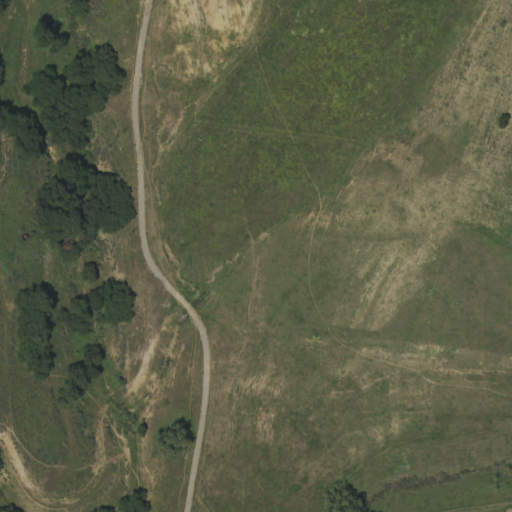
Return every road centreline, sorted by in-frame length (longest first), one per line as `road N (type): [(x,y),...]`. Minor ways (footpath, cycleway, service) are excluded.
road 1 (residential): [(187,511),(206,350),(185,307),(144,256),(140,232),(134,123),(149,0)]
road 2 (track): [(152,268),(154,316),(143,362),(107,406),(98,464),(79,493),(67,502),(29,489),(0,443)]
